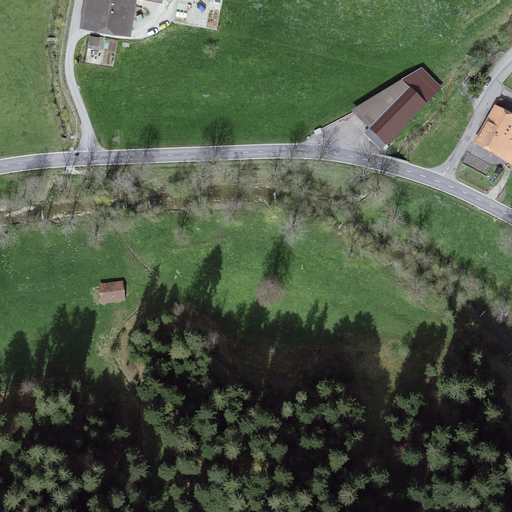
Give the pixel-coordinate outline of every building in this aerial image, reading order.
[(91,0),(89,20),(125,25),(128,0),(91,0)] [(477,79),(485,68),(478,62),(469,73),(477,79)] [(400,83),(352,112),(370,129),(365,134),(377,146),(382,141),(384,143),(435,90),(423,78),(409,92),(400,83)] [(486,123),(490,125),(480,143),(511,160),(511,118),(494,108),(486,123)] [(119,284),(100,287),(102,302),(122,299),(119,284)]
